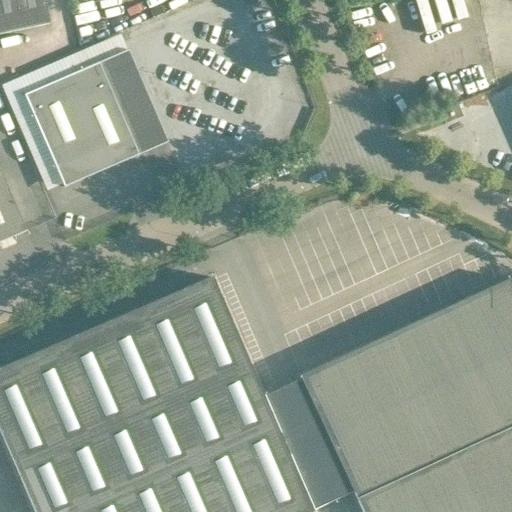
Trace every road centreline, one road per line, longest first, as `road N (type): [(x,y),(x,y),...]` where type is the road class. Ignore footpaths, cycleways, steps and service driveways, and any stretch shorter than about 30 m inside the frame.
road 1 (unclassified): [(0,302),(363,136)]
road 2 (unclassified): [(511,207),(363,136)]
road 3 (unclassified): [(363,136),(309,0)]
